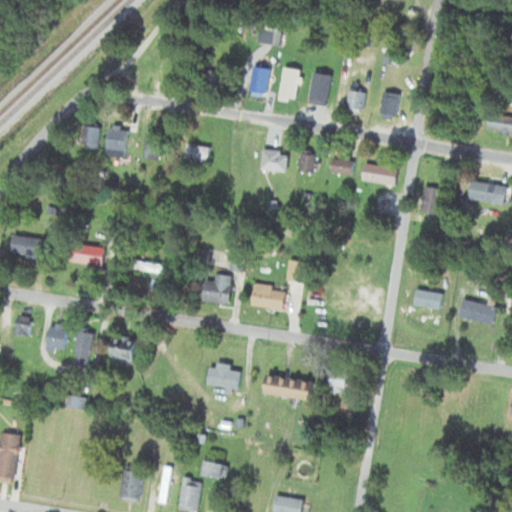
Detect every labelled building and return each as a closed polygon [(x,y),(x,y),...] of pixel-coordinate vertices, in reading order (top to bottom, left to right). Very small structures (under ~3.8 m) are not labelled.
[(280,47),(285,22),(266,19),(261,44),(280,47)] [(268,95),(273,70),(258,67),(253,92),(268,95)] [(282,103),(299,104),(302,70),(285,68),(282,103)] [(330,78),(314,79),(315,108),(332,108),(330,78)] [(352,113),(368,112),(367,91),(350,92),(352,113)] [(386,119),(402,118),(401,94),(385,94),(386,119)] [(439,125),(458,130),(464,108),(445,103),(439,125)] [(489,132),(511,134),(511,116),(491,114),(489,132)] [(85,148),(100,149),(102,129),(87,128),(85,148)] [(129,130),(110,129),(108,158),(128,159),(129,130)] [(164,135),(147,135),(147,161),(164,161),(164,135)] [(213,150),(190,145),(186,162),(209,167),(213,150)] [(264,171),(290,174),(292,155),(267,151),(264,171)] [(322,154),(305,152),(302,172),(319,175),(322,154)] [(334,174),(356,177),(358,162),(336,159),(334,174)] [(401,184),(401,168),(366,168),(366,184),(401,184)] [(434,212),(438,178),(431,177),(427,212),(434,212)] [(511,187),(475,183),(473,202),(510,205),(511,187)] [(14,254),(49,257),(50,239),(15,236),(14,254)] [(105,266),(107,247),(74,244),(72,262),(105,266)] [(245,271),(247,253),(235,251),(233,269),(245,271)] [(306,282),(308,262),(292,260),(289,279),(306,282)] [(173,265),(131,261),(130,270),(171,274),(173,265)] [(208,281),(205,302),(232,305),(236,276),(218,274),(217,282),(208,281)] [(288,291),(275,291),(275,285),(256,284),(255,307),(288,309),(288,291)] [(496,324),(500,306),(466,299),(462,317),(496,324)] [(16,333),(30,337),(35,319),(21,315),(16,333)] [(69,349),(69,327),(50,327),(50,349),(69,349)] [(93,330),(79,330),(81,365),(95,364),(93,330)] [(140,340),(118,335),(112,362),(135,367),(140,340)] [(241,389),(242,371),(232,371),(232,366),(210,365),(209,387),(241,389)] [(332,391),(349,391),(349,372),(332,372),(332,391)] [(314,401),(316,381),(269,375),(266,394),(314,401)] [(68,407),(86,407),(86,397),(68,397),(68,407)] [(0,479),(19,479),(19,433),(0,433),(0,479)] [(176,468),(168,467),(160,501),(168,503),(176,468)] [(121,500),(141,503),(146,472),(126,469),(121,500)] [(180,510),(194,511),(199,511),(205,480),(186,477),(180,510)] [(304,511),(305,499),(277,496),(275,511),(304,511)]
